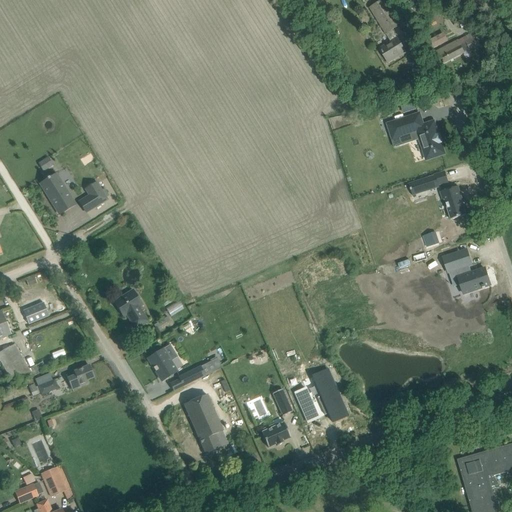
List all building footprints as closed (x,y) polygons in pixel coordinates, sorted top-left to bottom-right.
[(388,62),(405,52),(392,30),(400,25),(395,17),(384,0),(370,8),(392,42),(380,49),(383,54),(388,62)] [(456,27),(465,22),(459,12),(450,17),(456,27)] [(475,36),(475,34),(474,35),(474,34),(470,36),(471,39),(468,41),(466,37),(437,52),(443,64),(479,45),(474,36),(475,36)] [(419,115),(389,125),(393,138),(400,136),(402,143),(420,137),(421,139),(427,159),(443,153),(440,142),(441,142),(439,136),(438,136),(433,123),(423,127),(419,115)] [(49,158),(39,164),(43,172),(53,166),(49,158)] [(49,179),(48,178),(47,179),(47,180),(40,185),(59,215),(75,205),(56,175),(49,179)] [(435,175),(409,184),(414,197),(440,187),(435,175)] [(89,196),(96,207),(107,200),(96,183),(85,190),(89,196)] [(458,186),(440,192),(443,200),(444,200),(450,220),(466,215),(462,201),(463,200),(458,186)] [(424,227),(429,240),(441,236),(437,222),(424,227)] [(468,250),(443,259),(448,275),(450,274),(456,272),(461,286),(464,297),(492,288),(486,270),(472,275),(470,267),(473,266),(468,250)] [(34,278),(26,281),(28,286),(37,283),(34,278)] [(485,300),(490,317),(511,311),(511,302),(508,287),(494,290),(495,297),(485,300)] [(148,322),(139,307),(142,306),(133,290),(114,302),(123,317),(126,316),(136,330),(148,322)] [(43,303),(23,312),(28,325),(48,317),(43,303)] [(0,338),(11,334),(2,312),(0,312),(0,338)] [(166,336),(161,338),(163,345),(175,341),(173,336),(167,338),(166,336)] [(43,362),(28,370),(14,345),(0,352),(0,361),(12,384),(14,387),(22,383),(47,369),(52,367),(50,362),(45,365),(43,362)] [(158,345),(153,348),(156,354),(161,351),(158,345)] [(165,350),(150,359),(164,381),(179,372),(165,350)] [(72,390),(79,387),(89,383),(87,380),(94,377),(89,366),(74,372),(67,375),(72,390)] [(179,377),(184,387),(205,376),(200,366),(179,377)] [(328,370),(312,376),(321,396),(317,398),(325,415),(328,414),(332,422),(348,416),(328,370)] [(48,382),(37,387),(41,396),(51,392),(48,382)] [(282,389),(272,394),(282,416),(292,412),(282,389)] [(306,389),(295,394),(307,423),(318,418),(306,389)] [(179,403),(205,459),(220,453),(214,436),(222,432),(207,391),(179,403)] [(261,433),(268,448),(276,445),(277,446),(283,443),(282,442),(290,438),(283,423),(275,427),(274,424),(262,429),(264,432),(261,433)] [(511,444),(457,460),(472,511),(499,511),(492,487),(499,485),(494,476),(511,471),(511,444)] [(51,497),(66,491),(58,474),(56,468),(41,474),(51,497)] [(24,477),(28,485),(37,481),(33,473),(24,477)] [(19,504),(38,497),(37,495),(33,485),(15,492),(15,493),(19,504)] [(62,511),(61,510),(56,511),(51,511),(47,500),(37,505),(39,510),(35,511),(62,511)]
